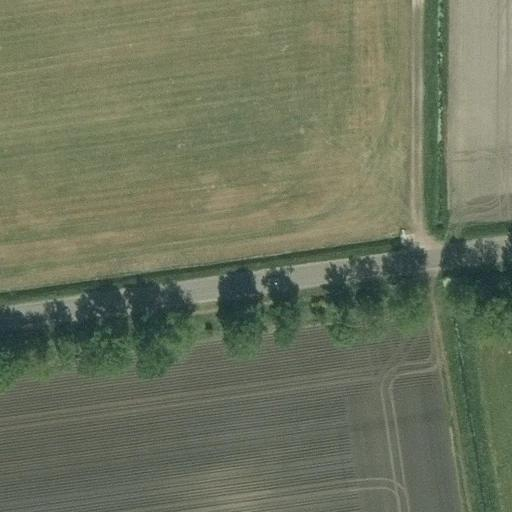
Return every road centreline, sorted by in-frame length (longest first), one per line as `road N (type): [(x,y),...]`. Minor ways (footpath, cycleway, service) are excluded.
road 1 (tertiary): [(0,319),(511,249)]
road 2 (track): [(422,0),(420,261)]
